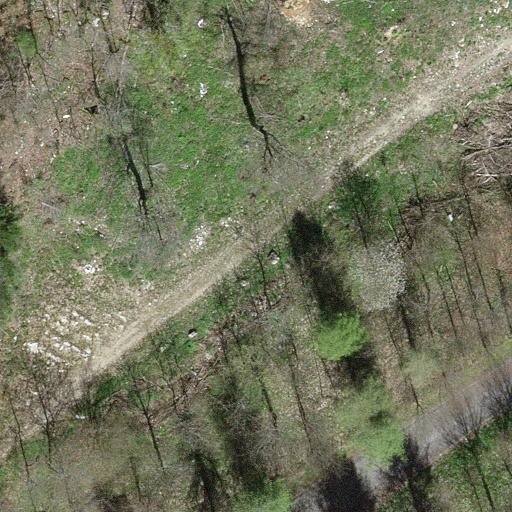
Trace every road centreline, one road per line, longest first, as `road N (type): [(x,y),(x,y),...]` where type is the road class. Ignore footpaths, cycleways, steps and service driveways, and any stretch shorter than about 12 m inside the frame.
road 1 (track): [(0,448),(511,55)]
road 2 (unclassified): [(301,511),(511,376)]
